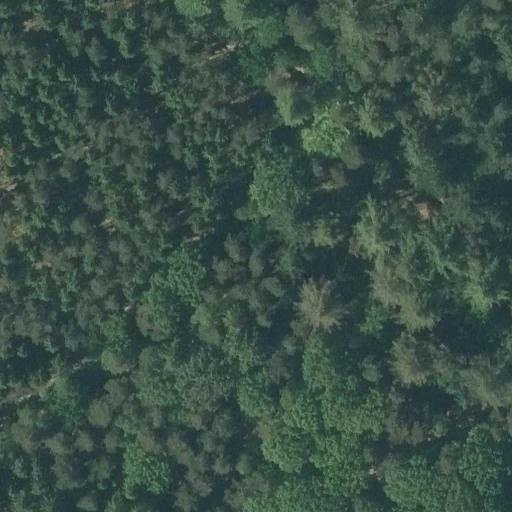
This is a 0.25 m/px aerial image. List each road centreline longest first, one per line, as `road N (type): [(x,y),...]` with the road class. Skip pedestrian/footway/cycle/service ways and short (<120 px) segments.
road 1 (track): [(0,437),(183,260),(338,130)]
road 2 (track): [(473,0),(346,135),(338,130)]
road 3 (track): [(209,0),(338,130)]
